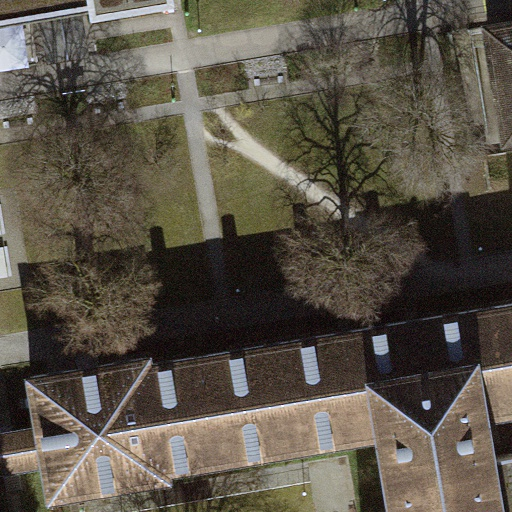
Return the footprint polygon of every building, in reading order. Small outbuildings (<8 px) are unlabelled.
[(90,12),(159,0),(0,0),(0,17),(88,2),(90,12)] [(511,17),(482,23),(502,139),(511,137),(511,17)] [(367,445),(486,426),(511,421),(511,305),(155,365),(154,357),(17,380),(25,423),(32,465),(39,509),(172,487),(170,478),(367,445)] [(0,470),(32,465),(25,423),(0,426),(0,470)] [(511,511),(511,448),(511,449),(490,452),(486,426),(367,445),(377,511),(511,511)]
